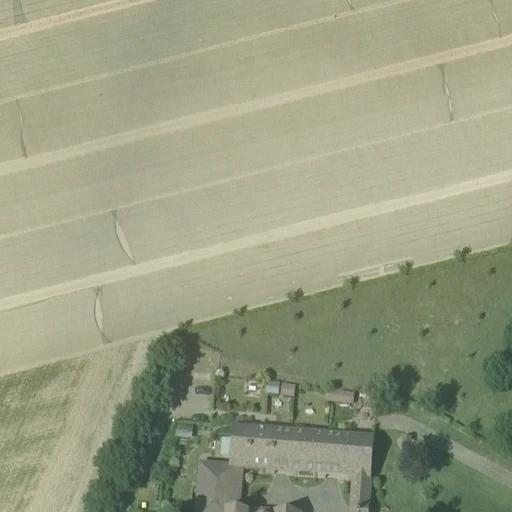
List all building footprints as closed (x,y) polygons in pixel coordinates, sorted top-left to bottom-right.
[(355,398),(330,395),(328,407),(354,410),(355,398)] [(194,432),(175,431),(174,443),(193,444),(194,432)] [(244,475),(265,477),(269,435),(234,433),(233,433),(230,472),(230,474),(244,475)] [(265,477),(342,483),(345,442),(269,435),(265,477)] [(342,483),(356,484),(371,485),(374,444),(345,442),(342,483)] [(196,511),(239,511),(244,475),(230,474),(230,472),(200,470),(196,511)] [(357,511),(368,511),(371,485),(356,484),(353,511),(357,511)]
